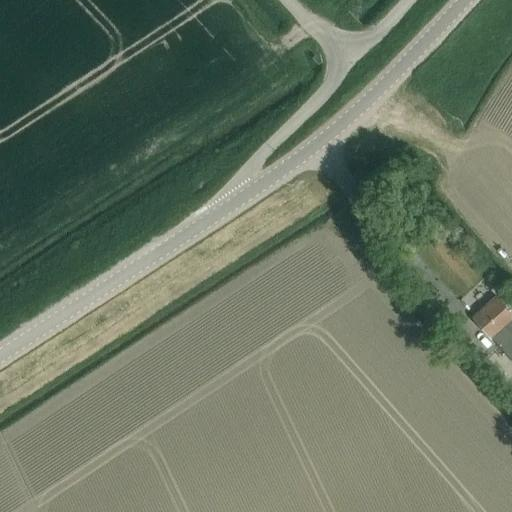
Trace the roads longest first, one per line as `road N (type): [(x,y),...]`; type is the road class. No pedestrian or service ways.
road 1 (tertiary): [(0,353),(258,177)]
road 2 (tertiary): [(258,177),(378,97),(467,0)]
road 3 (unclassified): [(258,177),(348,48)]
